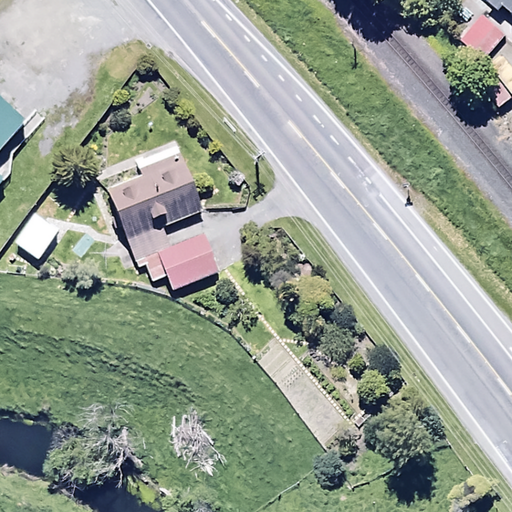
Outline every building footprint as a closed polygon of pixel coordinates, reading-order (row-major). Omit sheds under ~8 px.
[(511,0),(493,0),(491,2),(503,12),(508,5),(511,8),(511,0)] [(474,8),(451,33),(483,63),(506,39),(474,8)] [(511,97),(511,70),(500,57),(473,82),(498,110),(511,97)] [(0,132),(21,109),(0,90),(0,192),(8,183),(0,176),(0,132)] [(187,159),(111,202),(144,260),(220,217),(187,159)] [(61,227),(40,211),(14,244),(35,260),(61,227)]
